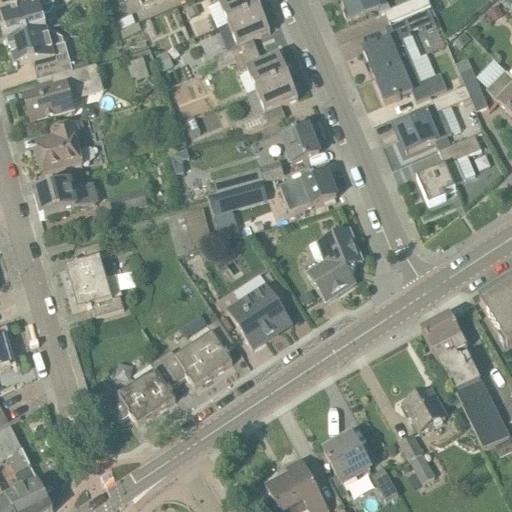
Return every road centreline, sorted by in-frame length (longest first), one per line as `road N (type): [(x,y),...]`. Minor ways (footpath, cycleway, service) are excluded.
road 1 (tertiary): [(91,511),(423,295)]
road 2 (residential): [(423,295),(297,0)]
road 3 (residential): [(68,404),(12,201)]
